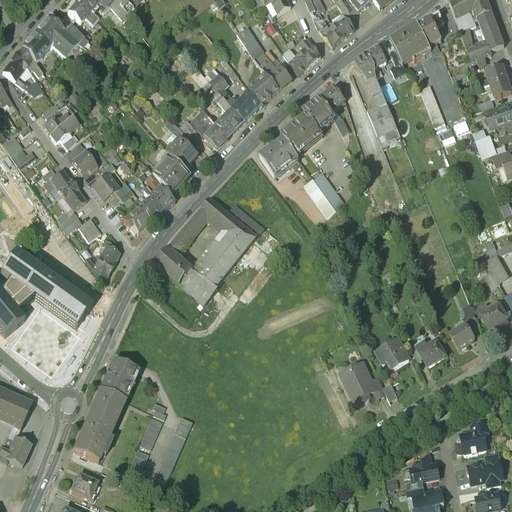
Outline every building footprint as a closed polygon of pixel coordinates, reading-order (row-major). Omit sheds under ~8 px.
[(80,0),(78,3),(93,16),(97,11),(102,14),(108,7),(113,2),(113,1),(111,0),(80,0)] [(111,0),(113,1),(113,2),(126,17),(133,9),(126,2),(125,3),(124,2),(124,0),(111,0)] [(284,0),(276,0),(270,4),(277,17),(290,9),(284,0)] [(325,12),(318,0),(317,0),(313,2),(319,15),(325,12)] [(331,0),(343,17),(348,13),(339,1),(340,0),(331,0)] [(347,0),(358,14),(362,10),(364,10),(367,8),(367,6),(372,2),(380,12),(394,0),(347,0)] [(462,0),(449,7),(466,53),(471,51),(464,33),(469,32),(468,28),(470,28),(469,25),(474,24),(473,22),(477,21),(480,29),(494,23),(491,15),(484,0),(462,0)] [(126,17),(113,2),(108,7),(120,22),(121,21),(123,24),(127,21),(125,18),(126,17)] [(78,3),(67,16),(80,27),(84,22),(92,28),(99,21),(93,16),(78,3)] [(50,19),(34,36),(49,50),(64,63),(73,54),(78,48),(82,52),(87,47),(85,45),(73,33),(69,30),(66,33),(60,27),(57,25),(50,19)] [(345,21),(337,27),(346,39),(354,33),(345,21)] [(441,43),(429,21),(417,27),(425,43),(429,50),(436,45),(441,43)] [(494,23),(480,29),(486,45),(489,54),(490,54),(501,50),(503,49),(494,23)] [(69,30),(63,24),(60,27),(66,33),(69,30)] [(268,29),(272,36),(279,33),(275,25),(268,29)] [(346,39),(337,27),(330,33),(339,45),(346,39)] [(417,27),(389,43),(400,65),(411,59),(413,62),(430,52),(425,43),(417,27)] [(90,40),(77,28),(73,33),(85,45),(90,40)] [(326,28),(319,35),(322,39),(330,33),(326,28)] [(263,55),(246,30),(237,36),(254,62),(262,73),(271,66),(263,55)] [(339,45),(330,33),(322,39),(332,51),(339,45)] [(49,50),(34,36),(22,51),(32,64),(35,67),(49,50)] [(307,44),(299,50),(303,54),(311,48),(307,44)] [(471,51),(466,53),(471,64),(469,65),(472,75),(479,73),(478,71),(494,66),(492,59),(490,54),(489,54),(486,45),(471,51)] [(87,47),(82,52),(90,59),(95,54),(87,47)] [(78,48),(73,54),(77,58),(82,52),(78,48)] [(311,48),(303,54),(313,66),(320,60),(311,48)] [(386,65),(377,50),(366,57),(375,72),(386,65)] [(501,50),(490,54),(492,59),(504,55),(501,50)] [(22,51),(13,61),(26,71),(28,68),(32,64),(22,51)] [(313,66),(303,54),(296,60),(306,71),(313,66)] [(366,57),(355,66),(359,72),(366,83),(375,79),(376,73),(375,72),(366,57)] [(238,79),(224,60),(220,63),(228,73),(226,74),(233,83),(238,79)] [(306,71),(296,60),(289,66),(297,78),(306,71)] [(26,71),(13,61),(2,75),(15,85),(18,81),(26,71)] [(35,67),(32,64),(28,68),(34,76),(39,73),(35,67)] [(280,69),(277,72),(271,65),(271,66),(262,73),(266,77),(279,93),(292,83),(280,69)] [(456,89),(471,84),(466,67),(451,72),(456,89)] [(502,69),(485,75),(488,85),(483,87),(484,91),(490,89),(506,84),(502,69)] [(266,77),(248,92),(250,94),(261,108),(279,93),(266,77)] [(228,89),(218,78),(209,85),(214,91),(218,96),(226,106),(232,102),(224,92),(228,89)] [(375,79),(366,83),(374,100),(382,96),(375,79)] [(26,87),(18,81),(15,85),(23,92),(26,87)] [(506,84),(490,89),(492,96),(489,97),(491,103),(501,99),(511,96),(506,84)] [(423,91),(444,148),(455,144),(434,87),(423,91)] [(345,104),(334,90),(320,101),(331,116),(345,104)] [(218,96),(214,91),(208,96),(213,101),(214,101),(221,110),(226,106),(218,96)] [(4,97),(0,92),(0,108),(0,109),(4,106),(8,111),(12,108),(4,97)] [(236,108),(232,102),(226,106),(232,113),(244,125),(261,108),(250,94),(236,108)] [(382,96),(374,100),(378,110),(386,107),(382,96)] [(320,101),(319,102),(303,114),(306,118),(281,138),(284,142),(296,158),(321,137),(319,133),(334,120),(320,101)] [(232,113),(226,106),(221,110),(225,115),(227,117),(216,128),(228,142),(244,125),(232,113)] [(396,131),(386,107),(378,110),(367,115),(377,138),(396,131)] [(511,109),(506,112),(505,108),(500,110),(501,113),(487,118),(488,119),(487,121),(489,125),(490,126),(492,131),(507,126),(510,134),(511,133),(511,109)] [(216,128),(203,112),(190,125),(205,140),(204,140),(208,144),(206,147),(210,151),(213,148),(217,153),(228,142),(216,128)] [(71,114),(58,124),(62,129),(72,121),(74,119),(71,114)] [(56,121),(43,130),(49,138),(62,129),(58,124),(56,121)] [(181,133),(169,122),(164,128),(176,139),(181,133)] [(470,134),(470,124),(455,124),(456,134),(470,134)] [(13,140),(16,138),(10,129),(4,133),(10,142),(11,142),(13,140)] [(27,129),(19,135),(23,140),(30,134),(27,129)] [(62,129),(49,138),(55,146),(68,137),(62,129)] [(71,139),(61,147),(66,154),(76,145),(71,139)] [(13,140),(11,142),(10,142),(1,148),(10,161),(20,153),(21,152),(13,140)] [(179,140),(173,147),(170,145),(165,154),(167,156),(185,172),(198,157),(179,140)] [(296,158),(284,142),(259,159),(274,179),(298,162),(296,158)] [(490,143),(476,148),(481,162),(491,159),(496,157),(493,151),(490,143)] [(503,148),(493,151),(496,157),(505,154),(503,148)] [(25,159),(20,153),(10,161),(20,174),(35,163),(29,156),(25,159)] [(97,170),(84,154),(71,165),(81,178),(88,173),(90,176),(97,170)] [(496,157),(491,159),(496,173),(504,170),(503,167),(510,165),(506,154),(496,157)] [(118,155),(111,159),(116,166),(122,161),(118,155)] [(167,156),(161,163),(164,166),(153,178),(171,199),(191,177),(185,172),(167,156)] [(511,163),(510,165),(503,167),(504,170),(509,183),(511,181),(511,163)] [(111,167),(101,174),(105,179),(106,178),(115,172),(111,167)] [(51,172),(43,178),(46,183),(54,177),(51,172)] [(62,174),(43,189),(49,197),(68,182),(62,174)] [(153,178),(153,177),(147,182),(152,188),(147,192),(164,214),(175,205),(171,199),(153,178)] [(105,179),(92,189),(103,203),(116,194),(118,192),(110,181),(109,182),(106,178),(105,179)] [(68,182),(49,197),(54,204),(61,199),(74,190),(68,182)] [(333,211),(313,182),(304,188),(326,219),(333,211)] [(118,192),(116,194),(120,199),(129,192),(125,186),(118,192)] [(74,190),(61,199),(63,202),(64,204),(66,207),(79,197),(74,190)] [(129,192),(120,199),(124,204),(133,197),(129,192)] [(164,214),(147,192),(144,194),(148,200),(149,199),(150,201),(142,208),(153,223),(154,223),(164,214)] [(79,197),(66,207),(72,215),(85,205),(79,197)] [(237,224),(209,202),(200,213),(207,219),(227,235),(237,224)] [(142,208),(126,220),(122,223),(129,232),(132,229),(137,236),(147,228),(153,223),(142,208)] [(200,213),(172,245),(183,254),(192,243),(189,241),(200,227),(207,219),(200,213)] [(74,216),(58,227),(62,233),(77,221),(74,216)] [(77,221),(62,233),(65,237),(81,226),(77,221)] [(227,235),(194,276),(214,290),(256,240),(237,224),(227,235)] [(96,233),(89,247),(95,250),(102,236),(96,233)] [(115,250),(104,244),(101,249),(104,251),(96,266),(96,267),(110,274),(119,257),(113,254),(115,250)] [(172,245),(154,267),(178,288),(190,273),(176,262),(183,254),(172,245)] [(110,274),(96,267),(96,266),(86,252),(79,258),(102,289),(110,274)] [(0,334),(4,340),(23,324),(16,316),(33,302),(75,332),(91,310),(15,256),(0,276),(0,277),(8,284),(0,295),(0,334)] [(506,283),(494,262),(486,267),(491,276),(498,288),(506,283)] [(214,290),(194,276),(190,273),(178,288),(199,305),(202,309),(217,292),(214,290)] [(498,288),(491,276),(484,280),(491,292),(498,288)] [(470,308),(462,311),(467,323),(474,320),(470,308)] [(498,308),(480,319),(492,338),(500,333),(497,329),(507,323),(498,308)] [(466,328),(450,337),(460,354),(469,348),(468,347),(475,342),(466,328)] [(446,359),(436,344),(426,350),(428,353),(420,358),(428,370),(446,359)] [(399,347),(382,356),(388,366),(393,375),(409,366),(399,347)] [(388,366),(382,356),(376,359),(382,369),(388,366)] [(138,374),(113,363),(100,393),(125,404),(138,374)] [(361,366),(340,377),(355,408),(369,401),(367,397),(373,394),(375,393),(370,384),(361,366)] [(383,392),(377,381),(370,384),(375,393),(373,394),(377,401),(385,397),(383,392)] [(391,388),(383,392),(385,397),(388,404),(397,400),(391,388)] [(32,406),(0,391),(0,424),(10,429),(19,433),(32,406)] [(125,404),(100,393),(87,422),(112,433),(125,404)] [(165,410),(154,405),(152,411),(155,412),(163,416),(165,410)] [(163,416),(155,412),(152,417),(163,422),(166,417),(163,416)] [(151,420),(139,447),(150,452),(162,425),(151,420)] [(181,420),(148,495),(159,500),(185,441),(192,424),(181,420)] [(112,433),(87,422),(73,454),(98,465),(101,457),(104,458),(112,442),(109,440),(112,433)] [(0,450),(10,429),(0,424),(0,450)] [(487,426),(470,429),(472,436),(482,434),(483,437),(489,435),(487,426)] [(472,436),(460,438),(463,457),(470,456),(471,457),(477,455),(477,454),(486,453),(483,437),(482,434),(472,436)] [(14,441),(8,455),(0,451),(0,458),(5,462),(22,469),(31,449),(14,441)] [(148,457),(137,452),(128,474),(139,478),(148,457)] [(428,457),(413,466),(414,471),(431,468),(428,457)] [(497,457),(485,459),(486,465),(498,463),(497,457)] [(486,465),(467,469),(467,471),(466,472),(467,477),(469,478),(471,488),(486,485),(498,483),(497,476),(501,475),(501,474),(503,472),(501,465),(499,464),(498,463),(486,465)] [(414,471),(410,472),(412,485),(412,486),(421,484),(438,481),(436,467),(431,468),(414,471)] [(97,486),(80,479),(76,479),(74,484),(76,487),(72,495),(93,505),(96,499),(92,497),(97,486)] [(400,482),(388,482),(389,492),(400,491),(400,482)] [(498,483),(486,485),(487,491),(499,488),(498,483)] [(421,484),(412,486),(412,485),(407,486),(408,493),(422,490),(421,484)] [(408,493),(406,493),(407,500),(412,499),(423,496),(422,490),(408,493)] [(0,492),(0,507),(9,511),(12,511),(18,501),(0,492)] [(423,496),(412,499),(414,506),(417,509),(417,511),(427,511),(438,510),(444,509),(441,493),(423,496)] [(498,496),(475,500),(477,511),(500,511),(501,511),(503,508),(502,499),(498,496)]
